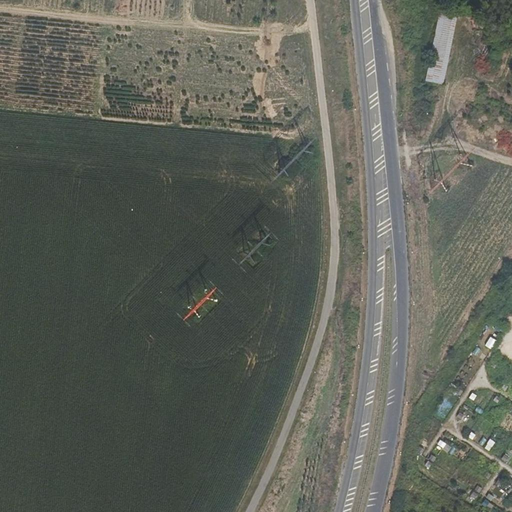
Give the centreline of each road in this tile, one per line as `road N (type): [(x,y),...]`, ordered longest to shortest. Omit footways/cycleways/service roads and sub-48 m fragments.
road 1 (secondary): [(355,0),(372,279),(359,417),(337,511)]
road 2 (secondary): [(378,511),(397,416),(403,310),(374,0)]
